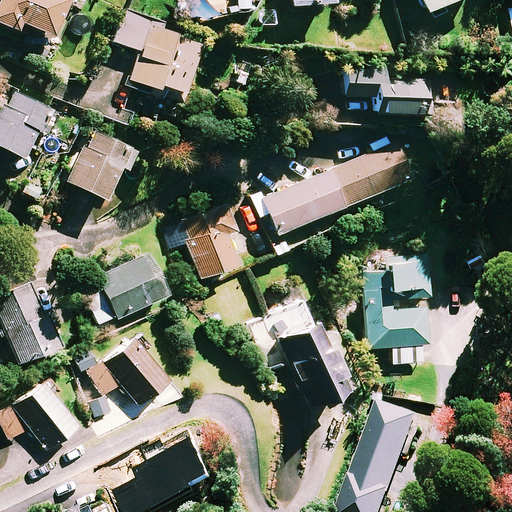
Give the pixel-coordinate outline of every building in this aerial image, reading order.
[(0,0),(0,21),(14,28),(18,19),(48,32),(62,0),(0,0)] [(196,39),(125,16),(116,42),(136,49),(132,61),(119,57),(111,82),(127,87),(128,86),(153,94),(157,83),(179,90),(196,39)] [(383,65),(344,64),(343,95),(372,96),(372,108),(428,110),(429,78),(382,77),(383,65)] [(44,106),(10,87),(0,105),(0,144),(18,154),(44,106)] [(131,148),(90,127),(65,178),(100,196),(116,163),(122,166),(131,148)] [(408,176),(389,133),(366,142),(369,149),(288,182),(287,179),(248,195),(257,215),(265,212),(273,232),(408,176)] [(220,200),(157,226),(164,244),(183,236),(187,246),(184,248),(195,275),(233,259),(221,229),(230,225),(220,200)] [(161,292),(140,251),(92,276),(102,295),(87,303),(98,324),(161,292)] [(387,308),(386,297),(426,294),(424,254),(381,257),(382,266),(360,267),(365,346),(389,344),(390,361),(419,359),(418,341),(425,340),(422,306),(387,308)] [(54,342),(23,278),(0,289),(0,329),(15,361),(54,342)] [(341,385),(303,302),(250,327),(259,346),(288,409),(341,385)] [(165,378),(128,334),(83,372),(101,394),(116,381),(135,403),(165,378)] [(73,422),(40,380),(10,404),(43,447),(73,422)] [(20,430),(7,405),(0,408),(0,427),(6,438),(20,430)] [(414,417),(380,405),(366,445),(399,457),(414,417)] [(378,511),(386,495),(353,482),(340,511),(378,511)]
